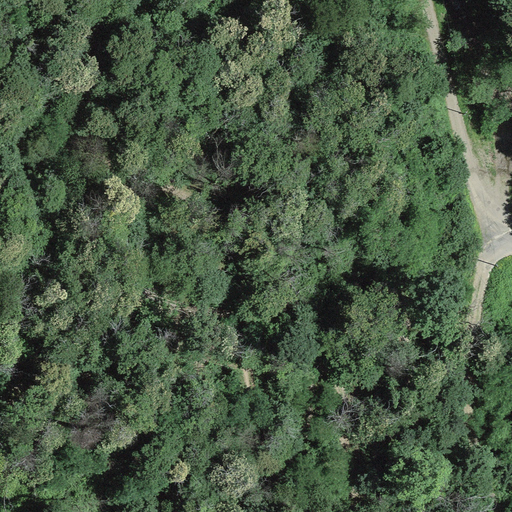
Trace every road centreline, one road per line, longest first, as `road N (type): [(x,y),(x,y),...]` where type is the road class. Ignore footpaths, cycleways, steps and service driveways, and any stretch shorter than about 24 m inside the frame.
road 1 (track): [(494,511),(471,406),(474,304),(487,261),(502,246)]
road 2 (track): [(424,0),(470,173),(502,246)]
